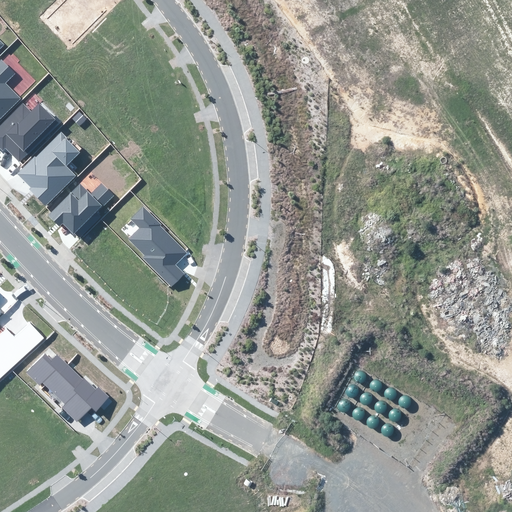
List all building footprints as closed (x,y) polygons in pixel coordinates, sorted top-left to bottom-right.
[(15,74),(1,59),(0,60),(0,119),(21,98),(6,83),(15,74)] [(5,148),(20,162),(59,122),(39,103),(31,111),(23,103),(0,126),(0,148),(3,151),(5,148)] [(45,205),(77,175),(68,166),(82,153),(61,132),(18,174),(31,187),(29,189),(45,205)] [(63,224),(74,235),(113,196),(101,184),(91,195),(80,185),(49,216),(60,227),(63,224)] [(171,287),(184,274),(175,265),(187,253),(160,226),(162,225),(143,206),(130,219),(139,228),(128,239),(144,256),(142,258),(171,287)] [(0,377),(44,338),(29,322),(14,336),(7,328),(0,334),(0,377)] [(233,348),(227,336),(210,345),(216,357),(233,348)] [(284,385),(328,359),(319,344),(304,353),(296,341),(268,358),(284,385)] [(82,378),(57,355),(52,360),(45,353),(27,372),(40,384),(42,382),(66,404),(63,408),(77,421),(91,406),(96,411),(110,396),(99,386),(96,388),(83,376),(82,378)] [(354,379),(355,381),(356,382),(358,383),(360,384),(362,383),(364,382),(365,380),(366,378),(366,376),(366,374),(364,373),(363,371),(361,371),(359,371),(357,372),(355,373),(354,375),(353,377),(354,379)] [(368,387),(369,389),(370,390),(372,391),(374,392),(376,391),(378,390),(380,388),(380,386),(380,384),(380,382),(379,381),(377,379),(375,379),(373,379),(371,380),(369,381),(368,383),(368,385),(368,387)] [(346,393),(347,395),(348,396),(350,397),(352,397),(355,397),(356,396),(358,394),(359,392),(359,390),(358,388),(357,386),(355,385),(353,385),(351,385),(349,386),(347,387),(346,389),(346,391),(346,393)] [(382,395),(383,397),(385,399),(387,400),(389,400),(391,400),(393,399),(394,397),(395,395),(395,393),(394,391),(393,389),(391,388),(389,387),(387,387),(385,388),(384,390),(383,391),(382,393),(382,395)] [(360,401),(361,403),(363,404),(364,405),(367,405),(369,405),(371,404),(372,402),(373,400),(373,398),(372,396),(371,394),(369,393),(367,393),(365,393),(363,394),(362,395),(360,397),(360,399),(360,401)] [(397,404),(398,405),(399,407),(401,408),(403,408),(405,408),(407,407),(408,405),(409,403),(409,401),(409,399),(407,397),(406,396),(404,395),(402,396),(400,396),(398,398),(397,399),(396,401),(397,404)] [(339,407),(340,409),(341,411),(343,412),(345,412),(347,412),(349,411),(350,409),(351,407),(351,405),(351,403),(349,401),(348,400),(346,399),(344,399),(342,400),(340,401),(339,403),(338,405),(339,407)] [(375,409),(376,411),(377,413),(379,414),(381,414),(383,414),(385,413),(386,411),(387,409),(387,407),(387,405),(385,403),(384,402),(382,401),(380,401),(378,402),(376,403),(375,405),(375,407),(375,409)] [(353,415),(354,417),(355,419),(357,420),(359,420),(361,420),(363,419),(365,417),(365,415),(366,413),(365,411),(364,409),(362,408),(360,407),(358,407),(356,408),(354,410),(353,411),(353,413),(353,415)] [(389,417),(390,419),(391,421),(393,422),(395,422),(398,422),(399,421),(401,419),(402,417),(402,415),(401,413),(400,411),(398,410),(396,409),(394,409),(392,410),(390,412),(389,413),(389,415),(389,417)] [(367,424),(368,426),(370,427),(372,428),(374,429),(376,428),(378,427),(379,426),(380,424),(380,421),(379,419),(378,418),(376,416),(374,416),(372,416),(370,417),(369,418),(368,420),(367,422),(367,424)] [(382,432),(383,434),(384,435),(386,436),(388,437),(390,436),(392,435),(394,434),(394,432),(394,430),(394,427),(392,426),(391,425),(389,424),(387,424),(385,425),(383,426),(382,428),(382,430),(382,432)]
